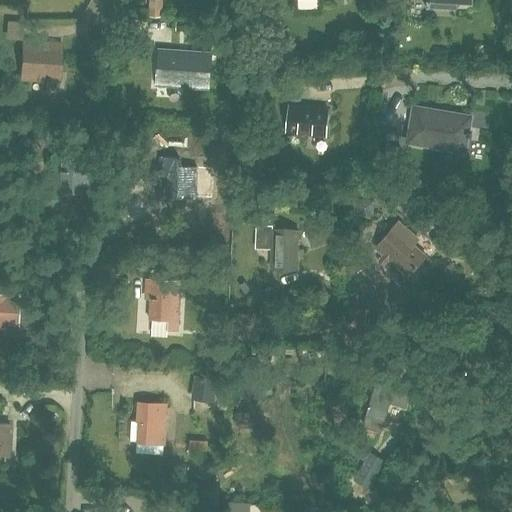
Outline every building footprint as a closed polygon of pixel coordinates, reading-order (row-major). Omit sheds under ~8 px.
[(149,0),(149,16),(163,17),(163,0),(149,0)] [(426,0),(427,0),(426,0),(425,8),(429,8),(430,7),(455,8),(456,3),(471,4),(471,2),(471,0),(426,0)] [(175,27),(176,7),(164,7),(164,27),(175,27)] [(329,16),(329,7),(307,8),(307,17),(329,16)] [(177,20),(177,29),(189,30),(189,20),(177,20)] [(9,22),(8,32),(21,33),(21,23),(9,22)] [(24,42),(22,78),(57,81),(58,56),(61,56),(62,45),(24,42)] [(159,49),(157,82),(208,85),(211,52),(159,49)] [(290,105),(288,131),(325,135),(328,109),(290,105)] [(414,105),(408,141),(465,151),(468,138),(471,139),(472,132),(469,131),(472,115),(414,105)] [(62,160),(61,191),(88,192),(90,161),(90,151),(74,151),(74,160),(62,160)] [(162,156),(161,175),(170,175),(169,196),(197,197),(198,166),(179,165),(180,157),(162,156)] [(2,191),(0,195),(0,203),(8,207),(13,196),(2,191)] [(399,221),(377,247),(408,274),(425,254),(413,244),(418,237),(399,221)] [(258,225),(257,247),(273,247),(272,267),(298,268),(299,230),(273,229),(273,226),(258,225)] [(218,230),(217,238),(229,239),(230,231),(218,230)] [(332,248),(338,254),(338,253),(346,245),(340,240),(332,248)] [(338,253),(338,254),(357,270),(364,261),(346,245),(338,253)] [(216,247),(215,255),(227,255),(228,247),(216,247)] [(148,279),(147,298),(151,298),(150,318),(152,319),(169,320),(168,329),(178,330),(179,320),(181,289),(172,289),(172,280),(148,279)] [(0,293),(0,324),(6,325),(6,330),(11,330),(13,333),(27,333),(29,331),(31,294),(30,294),(8,288),(8,294),(0,293)] [(365,329),(367,309),(351,308),(349,327),(365,329)] [(231,312),(230,337),(260,339),(262,314),(231,312)] [(198,374),(194,398),(215,401),(218,377),(198,374)] [(378,381),(365,425),(381,430),(390,401),(407,406),(411,392),(378,381)] [(132,420),(131,440),(138,440),(138,441),(166,442),(167,415),(170,415),(170,406),(168,406),(168,404),(140,402),(139,419),(138,419),(137,420),(132,420)] [(0,454),(8,455),(10,424),(0,423),(0,454)] [(215,496),(186,497),(186,511),(214,511),(216,511),(215,496)]
